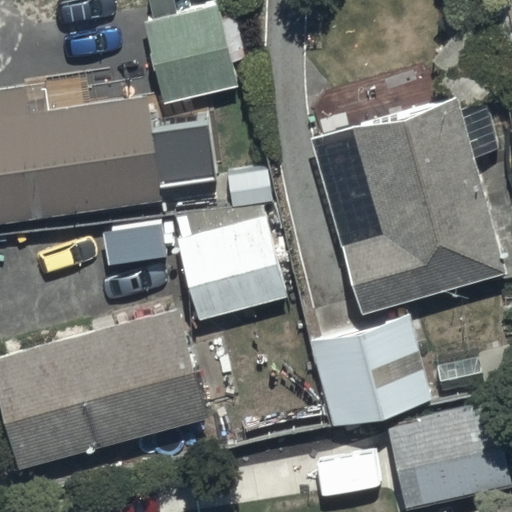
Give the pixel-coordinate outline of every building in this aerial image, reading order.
[(217,0),(208,0),(141,18),(163,101),(237,82),(232,63),(248,58),(236,16),(223,19),(217,0)] [(495,145),(482,99),(501,75),(475,52),(491,31),(468,9),(432,55),(444,63),(433,79),(446,93),(309,133),(361,310),(505,268),(471,152),(495,145)] [(45,80),(0,86),(0,221),(165,198),(161,174),(219,166),(212,115),(154,123),(149,87),(48,102),(45,80)] [(236,199),(178,211),(200,319),(294,300),(266,162),(230,169),(236,199)] [(181,301),(0,345),(0,388),(18,462),(210,415),(181,301)] [(475,351),(425,362),(414,312),(309,335),(328,421),(413,402),(483,383),(475,351)] [(490,395),(386,420),(406,505),(510,480),(490,395)]
